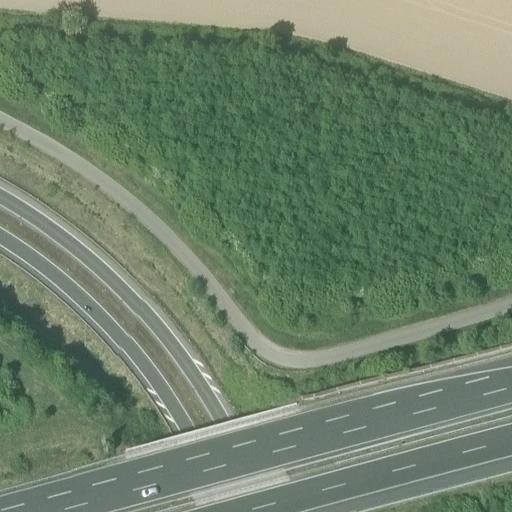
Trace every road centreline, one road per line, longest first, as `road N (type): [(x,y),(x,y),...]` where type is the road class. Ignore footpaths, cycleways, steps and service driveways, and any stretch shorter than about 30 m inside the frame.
road 1 (track): [(0,123),(117,191),(179,248),(246,332),(286,359),(335,360),(511,304)]
road 2 (motorway): [(511,393),(70,511)]
road 3 (motorway): [(272,511),(210,396),(143,307),(81,248),(0,193)]
road 4 (motorway): [(0,235),(53,271),(127,344),(228,511)]
road 5 (motorway): [(265,511),(511,448)]
